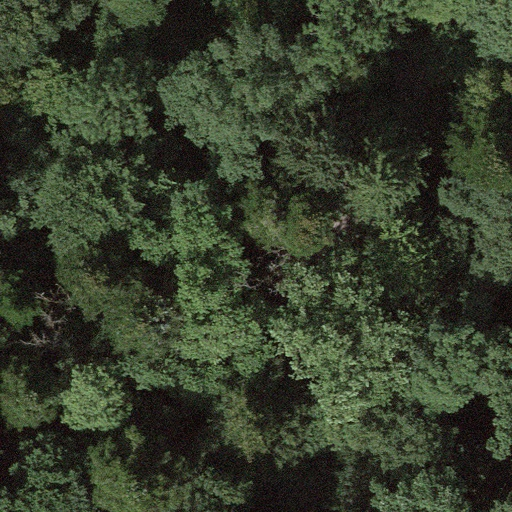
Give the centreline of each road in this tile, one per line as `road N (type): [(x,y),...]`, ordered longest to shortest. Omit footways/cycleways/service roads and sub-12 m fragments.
road 1 (track): [(0,461),(402,216),(401,0)]
road 2 (track): [(511,148),(402,216)]
